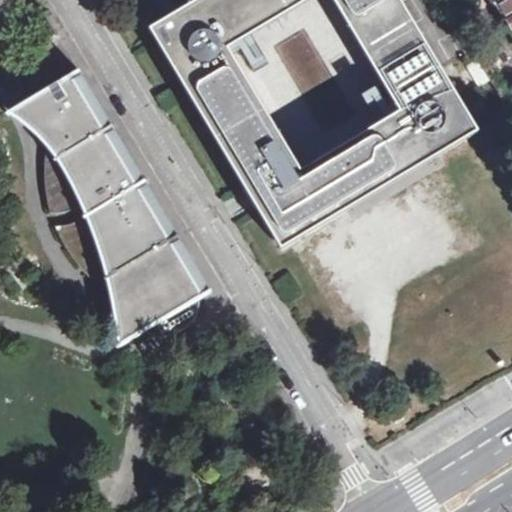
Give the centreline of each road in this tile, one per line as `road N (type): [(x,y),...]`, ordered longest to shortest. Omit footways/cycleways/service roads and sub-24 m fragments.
road 1 (unclassified): [(379,509),(70,0)]
road 2 (primary): [(511,429),(379,509)]
